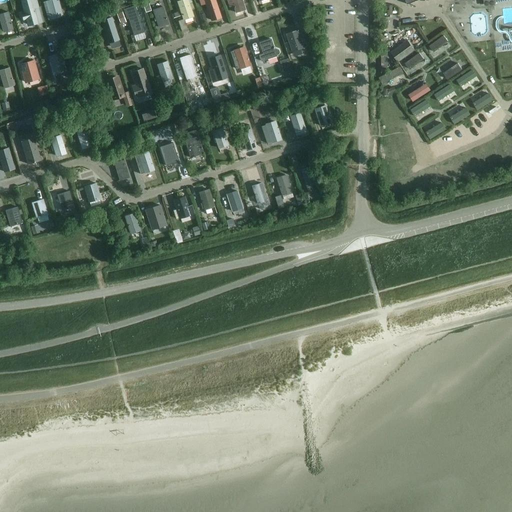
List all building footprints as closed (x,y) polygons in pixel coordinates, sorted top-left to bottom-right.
[(38,23),(34,9),(38,8),(35,0),(27,0),(22,2),(25,13),(22,14),(24,20),(27,19),(29,26),(38,23)] [(62,16),(57,0),(52,0),(46,2),(51,19),(62,16)] [(147,0),(142,2),(146,13),(151,11),(147,0)] [(187,0),(176,0),(181,11),(182,16),(183,19),(184,19),(193,16),(191,10),(187,0)] [(206,4),(211,20),(221,17),(215,0),(199,0),(201,5),(206,4)] [(227,0),(230,7),(233,6),(235,13),(245,10),(241,0),(227,0)] [(162,7),(153,10),(158,27),(168,24),(162,7)] [(126,11),(134,36),(143,32),(135,8),(126,11)] [(122,12),(117,15),(120,24),(125,22),(122,12)] [(8,13),(0,14),(0,18),(4,33),(13,30),(8,13)] [(101,21),(109,44),(118,40),(111,18),(101,21)] [(286,34),(292,51),(293,51),(303,48),(297,31),(286,34)] [(259,43),(263,54),(259,56),(261,61),(276,56),(276,55),(278,55),(279,54),(279,53),(278,50),(277,49),(276,49),(274,50),(271,39),(259,43)] [(408,40),(392,51),(399,62),(415,51),(408,40)] [(250,65),(244,48),(231,52),(236,69),(240,68),(250,65)] [(66,72),(63,60),(64,59),(64,58),(62,58),(61,54),(46,58),(53,83),(60,82),(58,74),(66,72)] [(186,80),(198,76),(190,54),(179,58),(186,80)] [(227,77),(220,56),(210,59),(213,70),(209,71),(213,82),(227,77)] [(291,70),(288,59),(280,61),(283,72),(291,70)] [(39,78),(34,61),(20,65),(25,82),(39,78)] [(167,61),(157,64),(163,81),(165,89),(173,86),(172,84),(172,83),(171,79),(173,78),(167,61)] [(467,66),(452,75),(458,86),(473,77),(467,66)] [(14,86),(15,85),(13,80),(12,81),(9,69),(0,71),(0,74),(4,89),(14,86)] [(143,69),(132,72),(137,85),(133,87),(136,97),(140,96),(140,97),(151,93),(143,69)] [(387,84),(393,82),(390,73),(383,76),(387,84)] [(114,99),(123,96),(127,107),(132,106),(128,93),(123,94),(118,77),(108,80),(114,99)] [(423,78),(405,90),(410,96),(427,85),(423,78)] [(430,89),(436,100),(452,91),(446,80),(430,89)] [(474,106),(489,95),(483,88),(469,99),(474,106)] [(390,94),(377,105),(382,111),(395,100),(390,94)] [(422,96),(409,105),(415,114),(428,105),(422,96)] [(494,101),(478,108),(481,115),(497,108),(494,101)] [(446,113),(451,120),(465,109),(460,102),(446,113)] [(184,103),(177,105),(179,112),(186,110),(184,103)] [(319,108),(315,109),(321,126),(330,123),(325,106),(319,108)] [(156,110),(142,115),(144,121),(158,117),(156,110)] [(290,126),(286,114),(280,115),(284,127),(290,126)] [(291,117),(296,134),(306,131),(300,114),(297,115),(291,117)] [(438,119),(422,127),(425,133),(441,125),(438,119)] [(382,121),(383,141),(391,141),(391,120),(382,121)] [(267,144),(281,139),(275,122),(261,126),(267,144)] [(437,145),(459,131),(455,125),(433,138),(437,145)] [(77,131),(82,148),(95,144),(90,127),(80,130),(77,131)] [(223,128),(213,131),(219,148),(229,145),(223,128)] [(184,140),(190,158),(197,156),(203,154),(198,136),(196,130),(186,133),(188,139),(184,140)] [(245,144),(247,150),(256,147),(250,130),(248,131),(241,133),(243,140),(245,144)] [(66,153),(61,136),(55,138),(51,139),(56,156),(66,153)] [(28,164),(41,161),(34,138),(21,141),(28,164)] [(502,138),(494,140),(496,154),(504,153),(502,138)] [(173,142),(159,147),(166,166),(179,162),(173,142)] [(8,148),(0,150),(0,157),(4,172),(14,169),(8,148)] [(148,151),(134,156),(140,174),(154,170),(148,151)] [(122,156),(115,158),(116,163),(114,163),(119,180),(129,178),(122,156)] [(447,167),(448,175),(474,170),(472,162),(447,167)] [(314,178),(311,167),(301,170),(308,192),(318,189),(315,181),(314,178)] [(422,175),(424,181),(444,175),(442,169),(422,175)] [(293,197),(286,175),(277,178),(283,200),(293,197)] [(392,190),(410,186),(408,178),(390,182),(392,190)] [(89,202),(91,207),(100,204),(99,199),(100,199),(96,183),(84,187),(89,202)] [(261,183),(252,186),(257,204),(267,201),(261,183)] [(209,190),(199,193),(202,202),(201,204),(202,209),(205,210),(214,207),(213,202),(212,199),(209,190)] [(227,194),(233,211),(242,208),(236,191),(227,194)] [(242,194),(245,202),(253,199),(250,191),(242,194)] [(68,192),(57,195),(61,211),(73,207),(68,192)] [(184,197),(174,200),(177,209),(173,211),(176,219),(180,218),(194,214),(191,205),(187,207),(184,197)] [(48,215),(43,199),(32,203),(36,218),(37,218),(39,223),(48,220),(47,215),(48,215)] [(145,210),(152,230),(166,225),(160,205),(145,210)] [(16,207),(5,211),(10,226),(21,223),(16,207)] [(125,215),(131,233),(140,230),(134,213),(125,215)] [(191,231),(197,229),(195,221),(189,223),(191,231)] [(173,238),(180,237),(177,224),(170,225),(173,238)]
